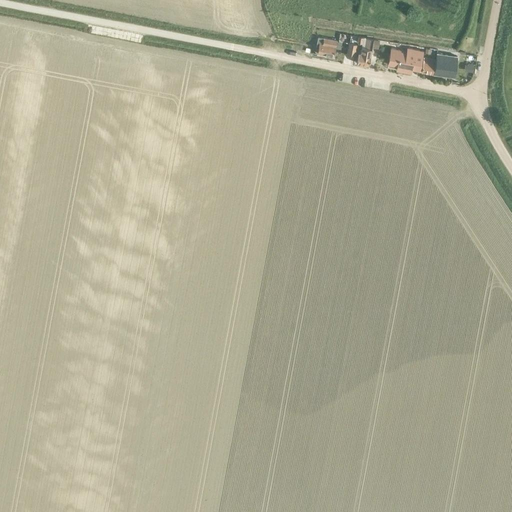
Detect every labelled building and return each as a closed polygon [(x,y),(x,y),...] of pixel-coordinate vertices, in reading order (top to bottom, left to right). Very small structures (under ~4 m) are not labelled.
[(286,46),(288,39),(279,37),(277,44),(286,46)] [(325,38),(318,37),(315,49),(318,50),(317,53),(334,56),(336,40),(325,38)] [(357,63),(368,65),(371,50),(373,39),(367,38),(365,47),(362,46),(361,53),(359,52),(357,63)] [(347,54),(355,55),(357,44),(349,43),(347,54)] [(391,48),(388,64),(397,66),(396,70),(411,73),(412,69),(420,70),(423,51),(407,47),(406,53),(401,52),(401,50),(391,48)] [(438,50),(436,58),(436,59),(434,74),(449,76),(451,64),(447,63),(447,65),(445,65),(446,60),(447,51),(438,50)] [(434,74),(436,59),(427,58),(426,60),(423,60),(422,72),(434,74)]
